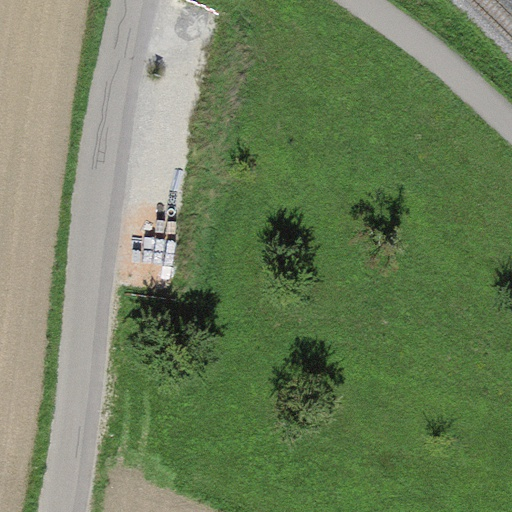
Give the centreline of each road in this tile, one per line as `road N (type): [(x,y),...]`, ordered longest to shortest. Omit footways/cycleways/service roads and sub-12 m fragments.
road 1 (unclassified): [(144,0),(95,281),(72,511)]
road 2 (track): [(361,0),(511,125)]
